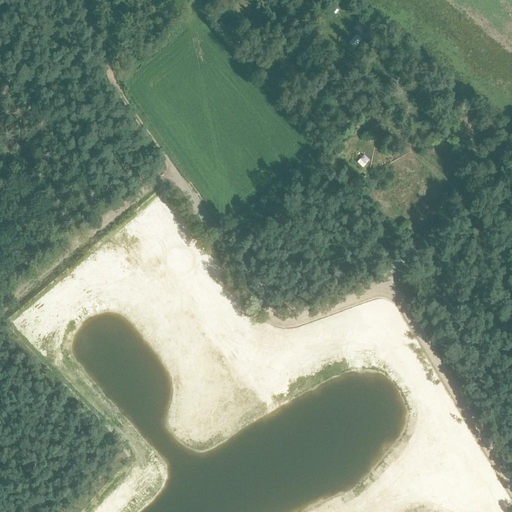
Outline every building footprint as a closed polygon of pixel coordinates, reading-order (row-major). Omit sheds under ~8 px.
[(207,19),(209,21),(208,21),(211,25),(212,24),(213,25),(216,22),(211,15),(207,19)] [(216,26),(226,36),(231,32),(228,29),(233,24),(226,18),(221,23),(220,22),(216,26)] [(371,25),(368,22),(369,22),(366,19),(362,23),(361,22),(354,29),(365,40),(372,33),(368,29),(371,25)] [(246,44),(249,41),(243,35),(233,44),(236,47),(238,45),(243,50),(248,46),(246,44)] [(363,41),(357,36),(350,45),(355,49),(363,41)] [(284,45),(276,52),(279,56),(288,49),(284,45)] [(269,86),(283,86),(283,71),(269,71),(269,86)] [(286,105),(290,101),(290,100),(282,93),(280,91),(277,94),(279,97),(278,97),(282,100),(282,101),(285,104),(286,105)] [(337,157),(345,150),(342,146),(334,153),(337,157)] [(380,162),(386,157),(379,150),(374,155),(380,162)] [(365,160),(359,154),(356,156),(355,156),(351,160),(363,171),(367,167),(363,162),(365,160)] [(345,170),(353,179),(357,175),(349,167),(345,170)] [(56,457),(52,461),(61,470),(65,466),(56,457)]
